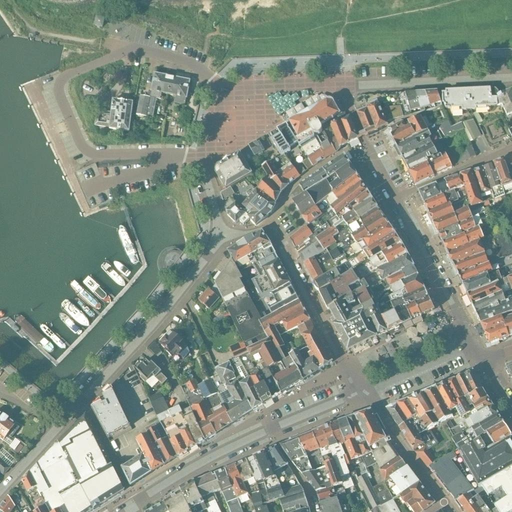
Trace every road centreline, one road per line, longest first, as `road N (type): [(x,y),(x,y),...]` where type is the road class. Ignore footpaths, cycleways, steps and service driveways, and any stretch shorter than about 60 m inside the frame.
road 1 (residential): [(178,154),(85,155),(53,89),(61,75),(114,51),(196,73),(223,99)]
road 2 (residential): [(130,506),(206,458),(363,388)]
road 3 (unclassified): [(56,430),(223,233)]
road 4 (residential): [(223,233),(269,227),(363,388)]
road 5 (residential): [(511,77),(340,85)]
road 6 (residential): [(472,345),(395,196)]
road 7 (residential): [(363,388),(445,503)]
road 8 (residential): [(395,196),(511,147)]
